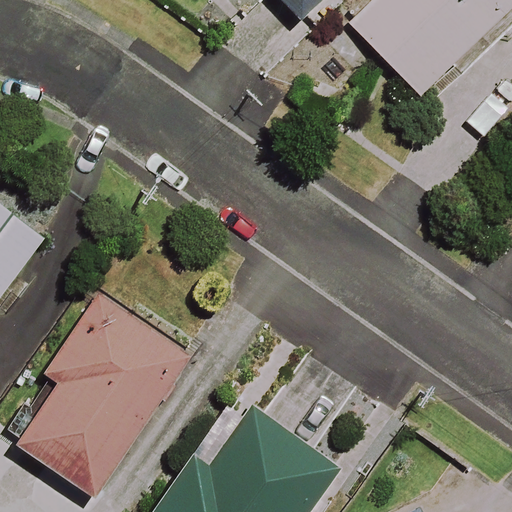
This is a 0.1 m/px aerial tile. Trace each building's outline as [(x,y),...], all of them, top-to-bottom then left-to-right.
[(277,0),(300,23),(324,0),(277,0)] [(511,28),(511,0),(374,0),(349,25),(432,108),(460,81),(511,28)] [(0,295),(43,240),(0,205),(0,295)] [(188,360),(99,299),(48,373),(60,381),(17,444),(94,497),(188,360)] [(308,511),(338,468),(231,397),(153,511),(308,511)]
